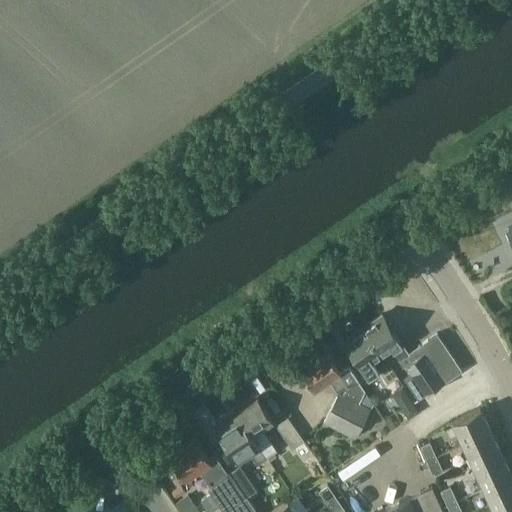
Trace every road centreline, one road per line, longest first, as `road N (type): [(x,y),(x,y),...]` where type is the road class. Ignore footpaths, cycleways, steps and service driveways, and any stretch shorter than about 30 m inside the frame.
road 1 (unclassified): [(0,297),(435,0)]
road 2 (tertiary): [(102,434),(408,225)]
road 3 (residential): [(511,387),(490,341),(408,225)]
road 4 (tertiary): [(0,505),(102,434)]
road 5 (tertiary): [(408,225),(511,156)]
